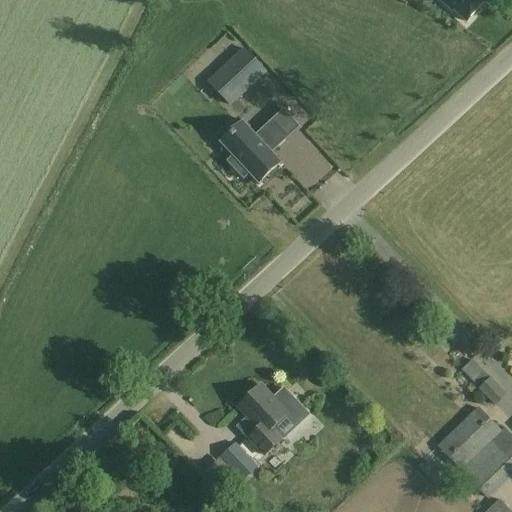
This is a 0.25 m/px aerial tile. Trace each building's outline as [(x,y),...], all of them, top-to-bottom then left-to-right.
[(442,0),(450,7),(450,6),(468,22),(488,1),(487,0),(442,0)] [(210,82),(233,109),(271,72),(248,45),(210,82)] [(224,145),(221,142),(220,143),(233,157),(228,162),(244,180),(249,175),(259,186),(261,185),(258,182),(279,163),(281,165),(283,164),(273,153),(289,139),(272,121),(256,136),(243,121),(242,123),(244,125),(224,145)] [(474,361),(463,371),(480,388),(479,390),(497,407),(508,396),(491,378),(490,378),(474,361)] [(285,441),(274,430),(299,406),(284,390),(273,399),(262,388),(240,409),(250,418),(239,428),(266,458),(285,441)] [(479,408),(439,447),(489,501),(511,478),(511,435),(505,428),(502,431),(479,408)] [(259,468),(236,443),(219,459),(242,483),(259,468)] [(511,511),(500,500),(488,511),(511,511)]
